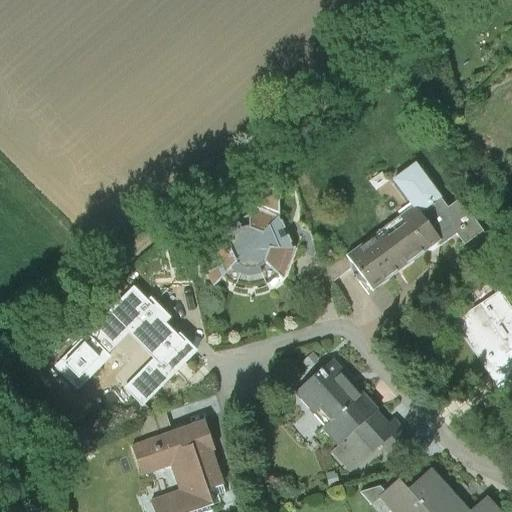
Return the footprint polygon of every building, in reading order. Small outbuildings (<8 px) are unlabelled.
[(455,194),(429,159),(407,176),(427,203),(433,210),(455,194)] [(511,197),(511,194),(502,182),(490,191),(502,206),(511,197)] [(280,183),(261,201),(262,225),(276,230),(282,224),(290,213),(292,211),(292,189),(280,183)] [(462,204),(455,194),(433,210),(452,236),(449,238),(453,242),(470,229),(479,242),(497,229),(472,196),(462,204)] [(452,236),(433,210),(427,203),(361,252),(386,285),(449,238),(452,236)] [(290,213),(282,224),(290,244),(305,244),(290,213)] [(279,278),(290,269),(298,277),(312,244),(305,244),(290,244),(280,244),(277,257),(279,259),(272,264),(279,278)] [(244,245),(208,246),(225,283),(249,260),(244,245)] [(84,341),(89,346),(102,333),(118,351),(134,336),(145,346),(153,338),(168,354),(173,359),(195,338),(190,333),(177,320),(182,315),(149,280),(84,341)] [(511,288),(467,318),(511,385),(511,288)] [(193,330),(190,333),(195,338),(173,359),(168,354),(137,384),(153,401),(209,348),(193,330)] [(89,346),(71,362),(90,382),(121,353),(118,351),(102,333),(89,346)] [(396,416),(346,356),(309,387),(360,447),(396,416)] [(177,406),(151,415),(158,437),(185,428),(177,406)] [(158,437),(144,441),(153,469),(184,459),(193,488),(165,497),(169,511),(196,511),(224,503),(218,486),(234,481),(222,447),(227,446),(217,418),(185,428),(158,437)] [(412,476),(392,492),(407,511),(511,511),(511,505),(501,492),(481,508),(444,464),(419,485),(412,476)]
